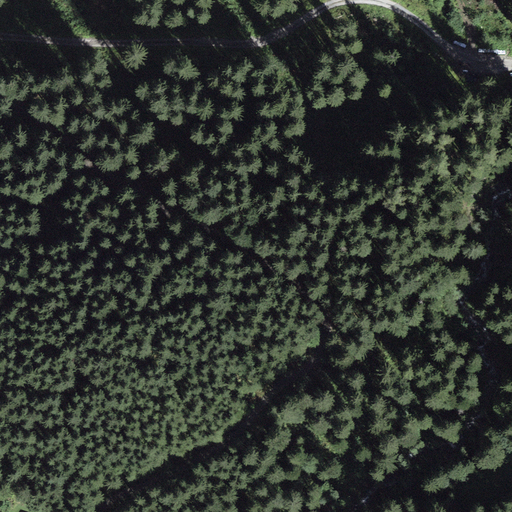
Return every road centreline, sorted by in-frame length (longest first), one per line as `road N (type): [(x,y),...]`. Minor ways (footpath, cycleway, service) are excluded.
road 1 (track): [(0,36),(233,45),(265,40),(354,0)]
road 2 (track): [(355,0),(402,11),(462,52),(511,60)]
